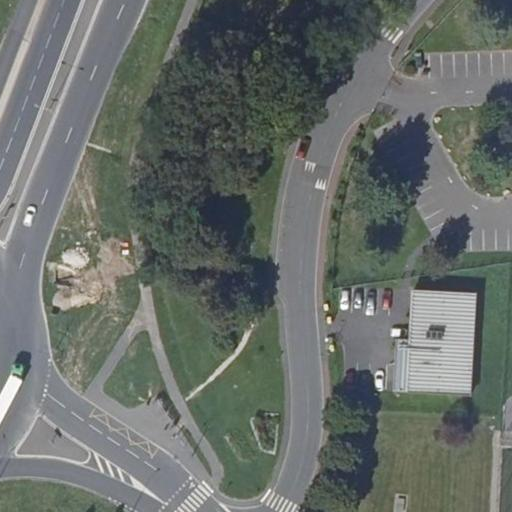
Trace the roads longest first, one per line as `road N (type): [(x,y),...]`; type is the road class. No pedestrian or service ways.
road 1 (unclassified): [(414,0),(323,132),(302,210),(294,300),(297,463),(276,511)]
road 2 (primary): [(25,316),(23,219),(116,0)]
road 3 (unclassified): [(185,511),(161,475),(46,392),(28,362)]
road 4 (primary): [(63,0),(0,165)]
road 5 (unclassified): [(0,464),(78,473),(159,511)]
